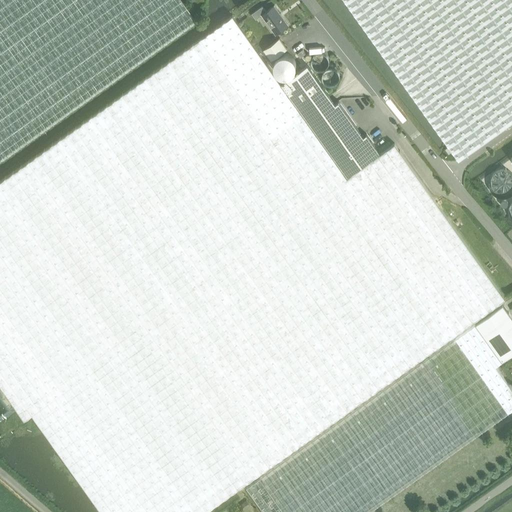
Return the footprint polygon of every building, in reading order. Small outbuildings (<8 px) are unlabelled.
[(0,0),(0,160),(196,21),(181,0),(0,0)] [(511,0),(346,0),(459,158),(511,119),(511,0)] [(262,6),(251,14),(256,19),(262,15),(276,34),(288,25),(274,5),(266,11),(262,6)] [(232,15),(0,180),(0,383),(25,419),(33,413),(35,416),(103,511),(204,511),(505,298),(436,201),(395,143),(380,153),(348,175),(282,83),(232,15)] [(279,37),(262,49),(270,60),(287,48),(279,37)] [(307,64),(282,83),(348,175),(380,153),(367,134),(364,136),(339,101),(336,103),(330,95),(307,64)] [(511,176),(510,175),(507,173),(503,172),(501,171),(498,172),(495,172),(492,174),(490,175),(488,178),(486,180),(485,183),(485,186),(485,189),(486,192),(487,195),(489,198),(492,200),(494,201),(498,202),(500,203),(503,202),(507,201),(509,200),(511,198),(511,197),(511,176)] [(511,316),(503,304),(475,324),(501,360),(511,353),(511,316)] [(475,324),(247,486),(265,511),(366,511),(511,408),(511,389),(496,366),(502,362),(501,360),(475,324)] [(246,500),(240,504),(244,509),(250,505),(246,500)]
